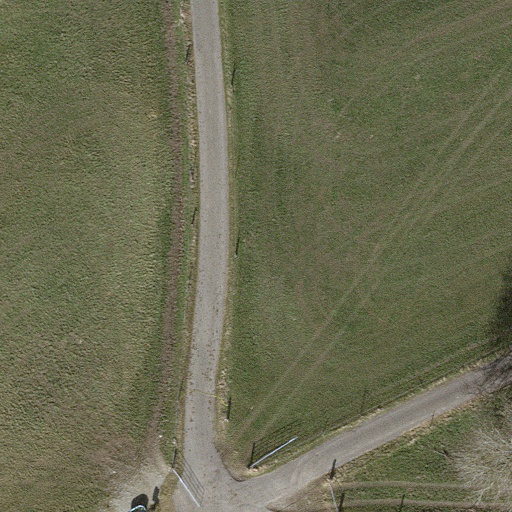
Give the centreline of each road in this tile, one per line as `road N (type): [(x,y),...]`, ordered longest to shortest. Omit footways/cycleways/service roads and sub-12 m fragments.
road 1 (track): [(224,509),(196,449),(214,162),(199,0)]
road 2 (track): [(511,369),(224,509)]
